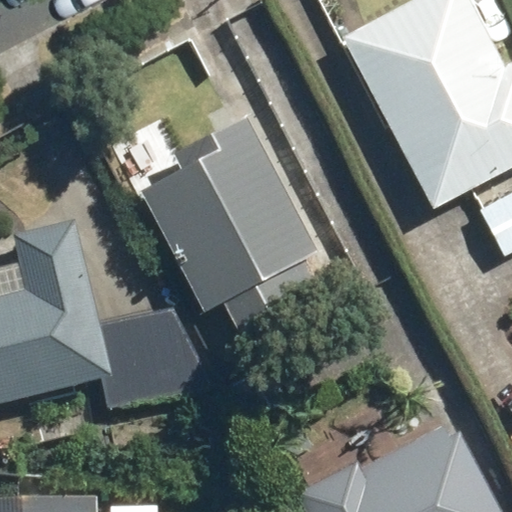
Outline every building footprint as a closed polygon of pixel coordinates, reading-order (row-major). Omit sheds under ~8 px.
[(429,211),(511,167),(511,62),(500,69),(463,0),(412,0),(338,39),(429,211)] [(238,346),(323,302),(307,273),(350,250),(319,191),(288,207),(242,119),(170,156),(179,172),(137,194),(200,314),(217,305),(238,346)] [(502,258),(511,252),(511,191),(477,210),(502,258)] [(0,403),(101,382),(108,411),(215,388),(173,308),(95,325),(72,223),(11,236),(24,293),(0,298),(0,403)] [(303,511),(499,511),(451,422),(359,469),(356,460),(293,492),(303,511)] [(94,511),(94,483),(0,483),(0,511),(94,511)]
